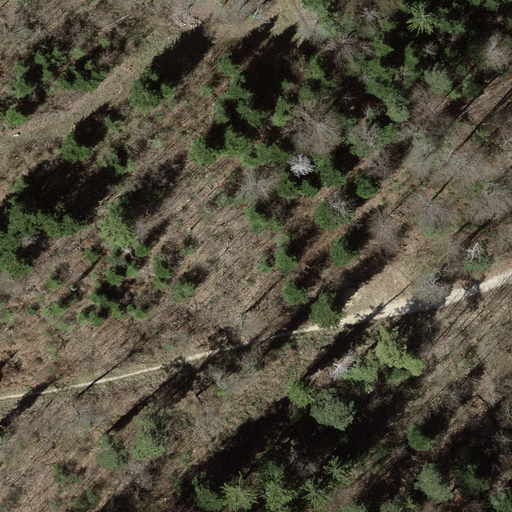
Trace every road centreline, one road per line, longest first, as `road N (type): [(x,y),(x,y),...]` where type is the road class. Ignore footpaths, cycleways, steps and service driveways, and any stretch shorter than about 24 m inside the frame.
road 1 (track): [(300,29),(195,38),(149,56),(77,118),(0,143)]
road 2 (track): [(289,0),(300,29),(335,67),(405,108),(450,113),(511,75)]
road 3 (track): [(364,320),(511,275)]
